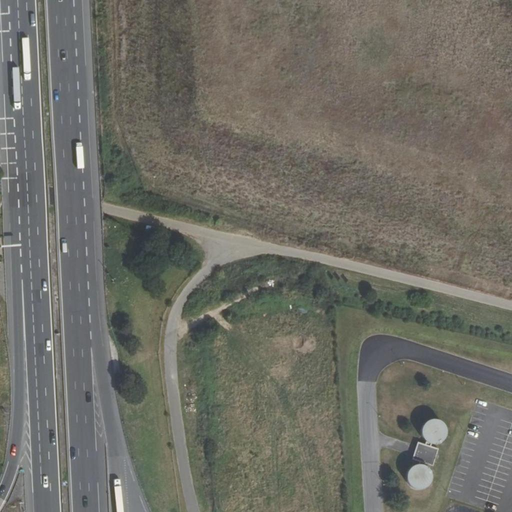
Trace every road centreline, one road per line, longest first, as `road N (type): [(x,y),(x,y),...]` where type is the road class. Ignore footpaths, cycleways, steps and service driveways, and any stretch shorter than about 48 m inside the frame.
road 1 (residential): [(0,185),(511,307)]
road 2 (motorway): [(80,339),(63,0)]
road 3 (motorway): [(19,0),(32,261)]
road 4 (motorway): [(32,261),(44,511)]
road 5 (motorway): [(32,261),(16,304),(16,416),(0,496)]
road 6 (motorway): [(88,511),(80,339)]
road 7 (motorway): [(117,483),(98,356),(80,339)]
